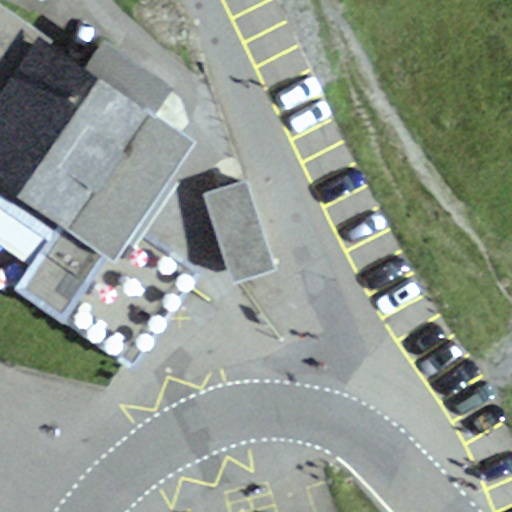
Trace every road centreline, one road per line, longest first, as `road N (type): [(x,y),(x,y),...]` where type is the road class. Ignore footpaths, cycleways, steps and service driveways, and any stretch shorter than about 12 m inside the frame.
road 1 (secondary): [(89,511),(125,471),(173,437),(259,410),(292,411),(360,438),(433,511)]
road 2 (track): [(336,424),(440,400),(481,381),(511,349)]
